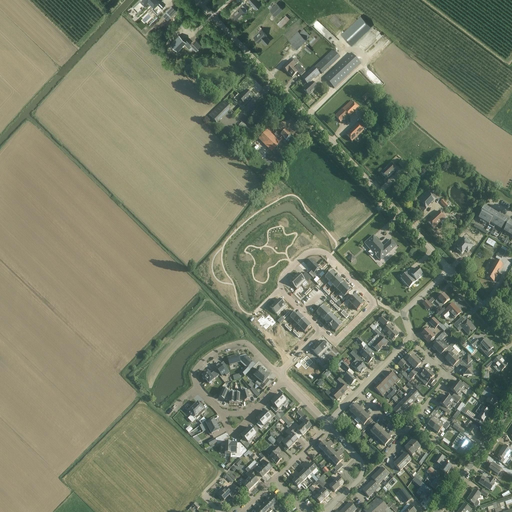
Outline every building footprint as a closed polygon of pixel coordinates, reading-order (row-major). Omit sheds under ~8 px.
[(140,0),(140,1),(144,5),(147,1),(148,1),(153,6),(152,7),(152,8),(157,13),(161,8),(156,3),(158,1),(156,0),(140,0)] [(261,5),(256,0),(247,0),(256,10),(261,5)] [(277,2),(269,10),(275,16),(283,9),(277,2)] [(245,12),(240,7),(233,15),(237,19),(245,12)] [(277,23),(281,27),(290,19),(286,15),(277,23)] [(371,27),(361,16),(341,34),(351,45),(371,27)] [(310,35),(303,29),(299,33),(298,31),(288,41),(297,49),(306,40),(305,39),(310,35)] [(262,41),(265,44),(270,40),(266,36),(266,35),(261,30),(253,37),(259,42),(262,40),(263,41),(262,41)] [(184,38),(183,38),(179,35),(172,42),(180,50),(186,44),(188,46),(190,48),(192,46),(196,50),(201,45),(195,39),(190,44),(188,42),(184,38)] [(340,58),(333,50),(314,68),(313,68),(302,78),(308,85),(315,78),(315,79),(320,75),(319,74),(320,73),(322,75),(340,58)] [(361,64),(351,54),(325,79),(334,89),(361,64)] [(283,68),(287,73),(293,68),(295,66),(299,62),(295,58),(291,62),(291,61),(283,68)] [(203,66),(201,64),(193,72),(195,74),(203,66)] [(293,68),(287,73),(288,73),(292,78),(298,73),(301,76),(305,72),(298,65),(294,69),(293,68),(295,66),(293,68)] [(329,69),(323,75),(325,78),(331,72),(329,69)] [(317,88),(312,83),(304,91),(308,96),(317,88)] [(252,96),(247,90),(240,97),(238,95),(234,99),(236,102),(240,99),(242,100),(241,101),(244,105),(252,96)] [(372,96),(368,92),(366,94),(361,98),(365,102),(372,96)] [(231,109),(223,101),(209,115),(217,124),(231,109)] [(359,108),(351,101),(335,117),(340,123),(347,116),(349,118),(359,108)] [(250,136),(254,132),(242,122),(239,126),(250,136)] [(366,127),(361,122),(358,125),(358,124),(346,135),(352,142),(364,131),(363,130),(366,127)] [(259,140),(272,151),(280,143),(267,131),(259,140)] [(281,136),(278,138),(282,141),(284,139),(286,141),(291,136),(285,131),(280,136),(281,136)] [(404,163),(402,161),(399,164),(405,170),(408,167),(404,163)] [(395,171),(390,166),(381,174),(386,179),(395,171)] [(391,185),(398,177),(394,174),(388,182),(391,185)] [(436,198),(429,190),(427,192),(427,191),(417,201),(421,204),(418,207),(424,212),(426,209),(426,210),(435,200),(436,198)] [(440,203),(445,208),(448,205),(443,200),(440,203)] [(485,208),(478,219),(489,225),(490,224),(500,230),(506,220),(485,208)] [(427,223),(433,229),(440,223),(442,225),(447,220),(445,218),(439,211),(427,223)] [(469,225),(466,229),(480,241),(484,236),(469,225)] [(383,247),(373,236),(365,244),(380,261),(396,246),(391,240),(383,247)] [(468,252),(473,246),(470,243),(470,244),(466,241),(466,240),(463,238),(457,245),(459,248),(457,250),(458,251),(457,252),(460,254),(461,254),(462,254),(465,250),(468,252)] [(496,243),(489,239),(486,243),(493,248),(496,243)] [(351,255),(347,259),(351,263),(355,259),(351,255)] [(503,266),(492,259),(489,265),(492,267),(488,273),(488,274),(486,273),(485,276),(485,277),(493,282),(495,279),(496,280),(498,276),(497,276),(503,266)] [(311,261),(305,266),(311,272),(308,275),(312,279),(315,276),(313,274),(318,269),(311,261)] [(423,276),(416,269),(409,275),(407,273),(406,274),(403,272),(400,275),(402,278),(401,279),(409,288),(416,281),(423,276)] [(329,282),(336,276),(331,272),(325,278),(329,282)] [(298,274),(294,278),(301,285),(305,281),(298,274)] [(333,286),(339,279),(336,276),(329,282),(333,286)] [(294,278),(289,282),(297,290),(301,285),(294,278)] [(337,290),(343,283),(339,279),(333,286),(337,290)] [(340,294),(347,287),(343,283),(337,290),(340,294)] [(347,287),(340,294),(344,298),(351,291),(347,287)] [(449,300),(444,294),(435,302),(437,304),(440,301),(444,305),(449,300)] [(353,307),(360,300),(355,296),(349,302),(353,307)] [(279,299),(274,304),(282,311),(286,307),(279,299)] [(360,300),(353,307),(357,311),(364,304),(360,300)] [(426,301),(422,304),(428,310),(431,307),(426,301)] [(274,304),(270,308),(277,315),(282,311),(274,304)] [(453,304),(446,310),(441,315),(446,320),(451,315),(454,319),(461,313),(453,304)] [(323,307),(316,314),(320,317),(327,311),(323,307)] [(330,314),(327,311),(320,317),(324,321),(330,314)] [(294,322),(300,316),(296,312),(289,318),(294,322)] [(334,318),(330,314),(324,321),(328,325),(334,318)] [(262,315),(256,321),(259,324),(259,325),(261,327),(262,327),(266,330),(271,325),(272,326),(276,322),(269,315),(265,318),(262,315)] [(383,316),(382,315),(378,319),(380,320),(379,321),(385,327),(390,322),(384,316),(383,316)] [(297,326),(304,319),(300,316),(294,322),(297,326)] [(467,320),(463,316),(453,325),(459,332),(462,329),(469,336),(476,329),(471,324),(472,323),(471,322),(469,322),(467,320)] [(338,322),(334,318),(328,325),(331,328),(338,322)] [(440,324),(434,318),(429,323),(435,329),(438,326),(440,324)] [(301,329),(307,323),(304,319),(297,326),(301,329)] [(342,326),(338,322),(331,328),(335,333),(342,326)] [(304,333),(311,327),(307,323),(301,329),(304,333)] [(398,335),(389,326),(383,331),(392,340),(394,338),(395,339),(398,335)] [(377,335),(380,337),(383,335),(377,329),(374,332),(377,335)] [(431,334),(427,330),(421,335),(426,339),(425,340),(429,343),(435,337),(432,334),(431,334)] [(435,350),(437,352),(445,343),(442,340),(445,336),(443,334),(442,334),(437,339),(440,341),(440,342),(439,341),(433,347),(433,348),(432,349),(434,351),(435,350)] [(452,336),(445,342),(449,346),(455,340),(452,336)] [(372,341),(367,345),(372,350),(374,349),(377,352),(383,347),(384,348),(387,344),(380,337),(374,343),(372,341)] [(479,343),(476,339),(470,344),(474,348),(479,343)] [(487,352),(485,355),(486,354),(488,357),(493,352),(491,350),(493,348),(489,344),(490,343),(488,341),(488,342),(485,339),(480,344),(487,352)] [(320,341),(316,346),(323,353),(328,349),(320,341)] [(445,343),(437,352),(441,355),(446,350),(448,352),(453,348),(450,345),(449,347),(445,343)] [(316,346),(312,350),(319,357),(323,353),(316,346)] [(370,349),(366,346),(361,351),(363,353),(361,356),(361,355),(359,357),(364,362),(365,360),(369,363),(374,358),(368,352),(370,349)] [(453,348),(448,352),(450,353),(448,356),(445,359),(449,363),(455,357),(458,354),(453,348)] [(470,354),(465,360),(463,361),(468,366),(468,368),(463,368),(463,371),(462,372),(463,374),(463,376),(466,376),(467,378),(469,376),(472,376),(472,368),(471,368),(471,364),(470,363),(472,361),(470,359),(472,357),(470,354)] [(238,355),(228,358),(230,365),(240,362),(241,362),(248,368),(252,363),(246,357),(245,356),(239,358),(239,357),(238,355)] [(307,355),(304,359),(310,365),(314,361),(307,355)] [(409,368),(411,366),(417,360),(413,356),(407,362),(407,363),(403,359),(398,365),(401,369),(405,365),(409,368)] [(459,361),(455,357),(449,363),(453,367),(454,366),(456,368),(463,361),(465,360),(463,358),(459,361)] [(508,366),(499,357),(493,363),(501,372),(508,366)] [(304,359),(300,362),(306,369),(310,365),(304,359)] [(351,365),(353,368),(359,373),(360,372),(361,373),(366,368),(360,363),(360,364),(356,360),(351,365)] [(421,364),(417,360),(411,366),(415,370),(421,364)] [(493,364),(490,361),(485,366),(487,369),(493,364)] [(216,364),(214,366),(214,367),(222,376),(226,373),(223,368),(219,363),(217,365),(216,364)] [(350,369),(344,363),(341,366),(347,372),(350,369)] [(241,373),(245,376),(249,371),(246,368),(241,373)] [(415,376),(422,382),(430,373),(426,369),(425,370),(423,368),(418,374),(415,376)] [(264,373),(263,373),(259,369),(258,372),(255,370),(250,376),(257,382),(264,373)] [(415,376),(418,374),(414,370),(408,376),(409,377),(406,380),(409,382),(415,376)] [(213,371),(209,374),(207,371),(202,376),(202,377),(203,379),(204,378),(208,383),(217,376),(213,371)] [(386,376),(394,384),(399,379),(391,372),(386,376)] [(264,373),(257,382),(261,386),(260,388),(262,390),(266,385),(263,383),(269,377),(265,374),(264,374),(264,373)] [(356,380),(349,373),(344,378),(351,385),(356,380)] [(434,377),(430,373),(422,382),(426,386),(428,383),(431,385),(435,380),(433,378),(434,377)] [(390,388),(394,384),(386,376),(382,380),(390,388)] [(336,389),(342,395),(348,390),(343,385),(345,383),(340,378),(337,381),(341,384),(337,388),(336,387),(335,388),(336,389)] [(386,392),(390,388),(382,380),(378,384),(386,392)] [(215,388),(218,391),(225,383),(222,381),(215,388)] [(454,386),(461,392),(465,387),(468,390),(470,387),(463,382),(461,385),(457,381),(454,386)] [(382,396),(386,392),(378,384),(374,389),(382,396)] [(461,392),(454,386),(450,390),(454,393),(453,396),(459,401),(461,399),(458,396),(461,392)] [(236,394),(233,394),(233,404),(238,404),(238,401),(243,401),(240,392),(239,389),(236,390),(236,394)] [(247,389),(240,392),(243,401),(248,399),(247,395),(251,393),(247,389)] [(337,401),(342,395),(336,389),(331,394),(327,390),(325,393),(334,402),(336,400),(337,401)] [(414,389),(408,395),(415,401),(420,395),(414,389)] [(492,392),(486,389),(482,395),(486,398),(488,399),(486,402),(493,407),(497,401),(490,396),(492,392)] [(225,392),(223,402),(228,401),(228,404),(233,404),(233,394),(230,394),(229,390),(226,390),(225,392)] [(282,406),(286,402),(279,394),(275,399),(282,406)] [(415,401),(408,395),(403,400),(409,406),(415,401)] [(459,401),(453,396),(451,398),(446,395),(443,399),(451,406),(454,401),(457,404),(459,401)] [(283,406),(282,406),(275,399),(271,403),(273,406),(271,408),(276,414),(283,406)] [(447,410),(451,406),(443,399),(440,404),(444,407),(442,410),(448,415),(451,412),(447,410)] [(403,400),(398,406),(404,412),(409,406),(403,400)] [(205,411),(198,403),(197,403),(197,402),(194,404),(195,405),(194,407),(194,406),(193,407),(201,415),(205,411)] [(349,411),(353,415),(362,405),(360,404),(358,406),(356,404),(355,405),(353,403),(349,407),(351,409),(349,411)] [(353,415),(356,418),(363,412),(361,410),(364,407),(362,405),(353,415)] [(404,412),(398,406),(392,411),(399,417),(404,412)] [(478,418),(483,422),(487,416),(487,415),(489,412),(484,409),(485,408),(484,408),(481,406),(476,413),(480,416),(478,418)] [(196,419),(201,415),(193,407),(193,408),(191,409),(191,408),(188,410),(189,411),(196,419)] [(303,424),(301,426),(307,432),(311,427),(307,423),(310,421),(299,410),(296,413),(301,418),(300,420),(303,424)] [(265,411),(260,416),(267,423),(268,424),(275,417),(270,411),(267,414),(265,411)] [(356,418),(360,422),(369,412),(368,411),(365,414),(363,412),(356,418)] [(428,426),(433,430),(440,420),(435,417),(438,413),(436,412),(434,411),(430,416),(434,418),(428,426)] [(472,412),(470,411),(466,416),(469,418),(469,417),(474,421),(477,417),(475,416),(476,414),(473,412),(472,412)] [(371,414),(369,412),(360,422),(364,426),(365,424),(368,427),(373,421),(368,417),(371,414)] [(267,423),(260,416),(256,420),(263,427),(267,423)] [(204,425),(206,430),(207,430),(217,425),(214,420),(204,425)] [(440,420),(433,430),(438,434),(443,427),(446,430),(450,425),(446,422),(445,424),(440,420)] [(472,423),(468,421),(464,426),(468,429),(469,429),(470,430),(468,433),(473,436),(478,430),(472,426),(472,427),(471,426),(472,423)] [(374,435),(383,426),(382,424),(379,427),(374,422),(366,430),(369,433),(370,432),(374,435)] [(466,431),(455,423),(452,427),(463,435),(466,431)] [(291,429),(295,433),(296,434),(298,432),(302,436),(307,432),(301,426),(299,428),(295,424),(291,429)] [(207,430),(207,431),(210,436),(219,431),(217,425),(207,430)] [(374,435),(377,439),(384,432),(382,430),(385,428),(383,426),(374,435)] [(190,433),(197,442),(203,438),(199,432),(201,430),(198,427),(190,433)] [(249,428),(245,432),(252,439),(256,435),(249,428)] [(295,433),(291,429),(290,428),(288,430),(285,432),(290,437),(287,439),(293,445),(298,441),(293,436),(295,433)] [(377,439),(381,442),(390,433),(389,431),(386,434),(384,432),(377,439)] [(252,439),(245,432),(241,436),(243,439),(240,442),(243,445),(246,442),(249,444),(253,440),(252,439)] [(392,435),(390,433),(381,442),(385,446),(391,439),(389,437),(392,435)] [(466,438),(460,434),(452,445),(458,449),(459,447),(463,451),(468,444),(463,441),(466,438)] [(289,450),(293,445),(287,439),(285,442),(281,437),(276,442),(282,447),(284,445),(289,450)] [(420,448),(413,440),(405,448),(412,456),(420,448)] [(323,452),(332,443),(330,441),(327,444),(324,442),(318,447),(323,452)] [(231,454),(231,443),(225,443),(225,447),(221,447),(221,453),(225,453),(225,454),(231,454)] [(231,443),(231,454),(237,454),(241,454),(246,450),(241,445),(240,447),(237,446),(237,444),(231,443)] [(332,443),(323,452),(327,456),(333,451),(330,448),(334,445),(332,443)] [(268,455),(270,457),(277,464),(282,459),(280,456),(281,455),(279,453),(281,451),(276,446),(271,451),(271,452),(268,455)] [(502,463),(511,450),(504,446),(500,452),(501,453),(498,458),(500,459),(498,461),(502,463)] [(327,456),(332,461),(341,452),(339,450),(336,454),(333,451),(327,456)] [(403,456),(401,458),(408,464),(411,461),(405,454),(404,454),(402,451),(400,453),(403,456)] [(341,452),(332,461),(336,466),(334,469),(336,471),(337,472),(343,466),(340,463),(342,461),(339,458),(343,454),(341,452)] [(445,458),(439,454),(434,461),(439,465),(439,464),(442,467),(438,473),(441,475),(443,472),(447,474),(451,468),(443,462),(445,458)] [(264,466),(261,468),(267,474),(272,469),(271,469),(273,467),(264,457),(259,461),(264,466)] [(395,459),(404,468),(408,464),(401,458),(399,460),(396,457),(395,459)] [(400,472),(404,468),(395,459),(393,460),(396,463),(394,465),(400,472)] [(305,462),(303,464),(312,474),(317,469),(311,463),(309,466),(305,462)] [(256,463),(250,470),(255,475),(257,473),(262,478),(267,474),(261,468),(256,463)] [(501,470),(492,463),(490,467),(488,470),(497,476),(501,470)] [(302,473),(307,478),(312,474),(303,464),(301,466),(305,470),(302,473)] [(440,475),(430,467),(428,470),(426,473),(430,475),(426,479),(430,482),(429,485),(435,490),(440,484),(434,479),(435,478),(439,481),(441,479),(438,477),(440,475)] [(250,479),(247,481),(253,487),(258,482),(253,477),(255,475),(250,470),(248,468),(245,470),(248,473),(246,475),(250,479)] [(376,473),(383,480),(389,475),(382,468),(376,473)] [(302,483),(307,478),(302,473),(299,475),(295,472),(293,473),(302,483)] [(232,475),(229,476),(227,473),(224,475),(230,484),(236,480),(232,475)] [(288,486),(293,490),(297,487),(297,488),(300,485),(302,486),(304,484),(302,483),(293,473),(291,475),(295,479),(288,486)] [(378,485),(383,480),(376,473),(371,478),(373,480),(378,485)] [(489,481),(483,477),(479,483),(490,491),(494,485),(493,484),(496,481),(491,478),(489,481)] [(320,478),(318,480),(324,486),(326,484),(320,478)] [(334,483),(339,488),(344,483),(339,478),(334,483)] [(249,492),(253,487),(247,481),(245,483),(241,479),(236,484),(242,489),(244,487),(249,492)] [(391,479),(385,486),(388,490),(395,482),(391,479)] [(324,486),(318,480),(316,482),(319,485),(322,488),(324,486)] [(324,486),(328,490),(330,488),(335,493),(339,488),(334,483),(332,480),(329,483),(332,485),(329,487),(326,484),(324,486)] [(373,480),(367,485),(377,495),(378,494),(376,491),(380,487),(378,485),(373,480)] [(429,489),(420,481),(419,483),(422,486),(419,489),(424,494),(421,497),(426,501),(431,495),(427,491),(429,489)] [(223,492),(220,489),(216,493),(220,496),(219,498),(221,499),(222,499),(224,501),(229,496),(232,498),(241,489),(236,484),(234,486),(229,492),(226,489),(223,492)] [(375,497),(377,495),(367,485),(362,491),(369,498),(372,494),(375,497)] [(322,488),(324,490),(329,495),(331,493),(328,490),(324,486),(322,488)] [(405,503),(410,499),(403,489),(398,493),(405,503)] [(489,494),(483,489),(480,493),(486,497),(489,494)] [(324,490),(319,494),(324,500),(329,495),(324,490)] [(479,502),(476,501),(481,495),(474,490),(467,500),(474,505),(474,506),(476,507),(477,507),(479,504),(479,502)] [(320,504),(324,500),(319,494),(314,499),(320,504)] [(265,501),(273,510),(275,508),(273,506),(276,503),(278,500),(273,495),(271,498),(271,497),(268,500),(267,499),(265,501)] [(390,508),(388,506),(387,507),(378,497),(365,509),(363,511),(391,511),(389,509),(390,508)] [(505,500),(496,503),(498,511),(501,511),(501,508),(500,506),(504,505),(503,503),(505,502),(505,500)] [(273,510),(265,501),(263,503),(264,504),(262,506),(267,511),(271,511),(272,511),(273,510)] [(350,502),(344,508),(348,511),(354,511),(357,510),(350,502)] [(487,506),(487,508),(488,511),(494,509),(494,510),(495,511),(498,511),(496,503),(487,506)]
